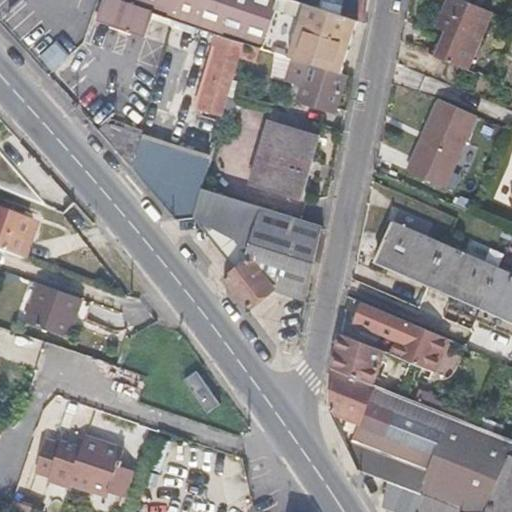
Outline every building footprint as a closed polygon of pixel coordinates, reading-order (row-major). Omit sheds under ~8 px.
[(172,20),(177,0),(101,0),(94,21),(145,38),(154,13),(172,20)] [(185,24),(193,0),(177,0),(172,20),(185,24)] [(278,0),(193,0),(185,24),(211,34),(240,43),(263,51),(278,0)] [(295,62),(312,8),(288,1),(283,0),(278,0),(263,51),(295,62)] [(363,23),(368,0),(344,0),(341,17),(355,21),(363,23)] [(465,73),(488,16),(447,0),(435,31),(440,33),(430,60),(465,73)] [(338,76),(355,21),(341,17),(312,8),(295,62),(307,66),(338,76)] [(225,97),(240,43),(211,34),(208,42),(214,45),(195,111),(219,119),(225,97)] [(334,114),(345,78),(338,76),(307,66),(296,101),(334,114)] [(223,120),(229,99),(225,97),(219,119),(223,120)] [(439,193),(470,121),(437,106),(407,180),(439,193)] [(299,201),(317,137),(264,121),(245,185),(299,201)] [(125,165),(132,142),(105,133),(102,138),(125,165)] [(191,219),(199,191),(206,166),(132,142),(125,165),(173,219),(191,220),(191,219)] [(304,304),(320,227),(199,191),(191,219),(234,271),(223,280),(246,309),(271,289),(304,304)] [(0,251),(19,258),(31,222),(0,211),(0,251)] [(429,279),(442,246),(391,224),(378,258),(429,279)] [(483,302),(496,268),(442,246),(429,279),(483,302)] [(511,274),(496,268),(483,302),(511,314),(511,274)] [(63,336),(72,310),(76,298),(32,283),(19,321),(63,336)] [(433,374),(447,338),(364,304),(356,323),(399,341),(393,357),(398,360),(409,364),(433,374)] [(371,384),(384,353),(337,333),(333,353),(331,368),(371,384)] [(404,375),(409,364),(398,360),(394,371),(404,375)] [(511,511),(511,441),(371,384),(331,368),(328,414),(356,469),(394,483),(385,505),(403,511),(511,511)] [(242,457),(161,431),(133,511),(253,511),(255,507),(242,457)] [(116,464),(118,458),(114,457),(118,445),(80,433),(77,444),(55,437),(54,441),(42,438),(32,473),(47,478),(48,474),(68,480),(70,475),(120,490),(126,474),(124,466),(116,464)]
